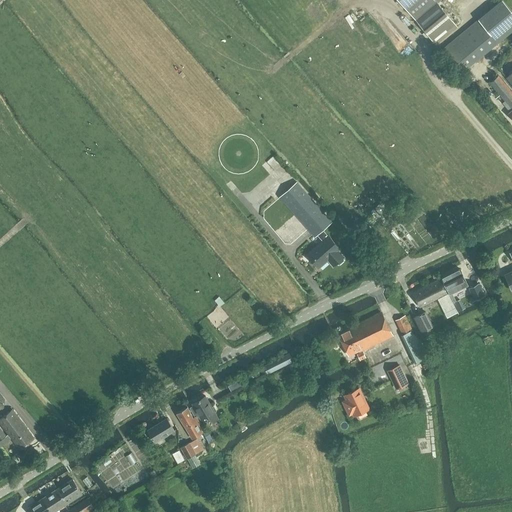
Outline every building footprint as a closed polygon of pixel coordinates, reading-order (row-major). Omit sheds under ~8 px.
[(400,0),(423,28),(436,44),(457,26),(444,11),(437,2),(438,0),(400,0)] [(511,8),(505,0),(501,0),(443,49),(462,72),(511,30),(511,8)] [(511,90),(499,75),(498,76),(496,74),(495,76),(493,73),(487,78),(511,108),(511,110),(509,113),(511,116),(511,90)] [(328,235),(323,229),(332,221),(297,181),(280,196),(314,236),(317,234),(323,240),(307,254),(319,268),(328,260),(334,266),(337,263),(338,264),(340,264),(344,260),(344,259),(343,258),(344,256),(339,250),(341,248),(329,235),(328,235)] [(380,203),(376,207),(377,209),(380,213),(382,213),(386,210),(386,207),(383,203),(380,203)] [(393,231),(390,233),(397,241),(400,239),(393,231)] [(442,277),(453,301),(456,299),(453,292),(468,284),(460,268),(442,277)] [(412,291),(419,306),(447,292),(440,278),(412,291)] [(470,287),(475,299),(485,294),(480,283),(470,287)] [(414,316),(421,331),(432,326),(425,311),(414,316)] [(351,328),(339,334),(348,352),(358,347),(360,350),(392,334),(381,312),(350,326),(351,328)] [(395,320),(403,335),(415,363),(429,357),(422,341),(418,344),(412,331),(405,315),(395,320)] [(264,365),(268,372),(295,359),(291,351),(264,365)] [(357,355),(360,361),(366,358),(363,352),(357,355)] [(404,374),(400,365),(389,370),(393,379),(404,374)] [(346,393),(349,401),(345,403),(349,413),(353,411),(354,414),(369,407),(363,395),(362,395),(358,387),(346,393)] [(191,408),(195,416),(199,414),(201,418),(207,414),(211,420),(210,420),(211,422),(218,418),(205,395),(192,403),(194,406),(191,408)] [(202,431),(194,417),(185,402),(183,404),(185,407),(177,412),(192,437),(202,431)] [(10,440),(9,439),(12,437),(20,448),(34,438),(12,409),(0,417),(0,421),(8,433),(6,434),(0,425),(0,446),(1,446),(10,440)] [(148,429),(155,441),(174,429),(167,417),(148,429)] [(201,450),(195,439),(190,442),(189,441),(181,446),(188,458),(196,453),(201,450)] [(174,454),(179,463),(186,459),(181,450),(174,454)] [(73,478),(58,488),(68,503),(83,493),(73,478)] [(58,488),(44,497),(53,511),(68,503),(58,488)] [(53,511),(44,497),(29,507),(32,511),(53,511)] [(64,511),(84,511),(94,506),(88,497),(64,511)]
